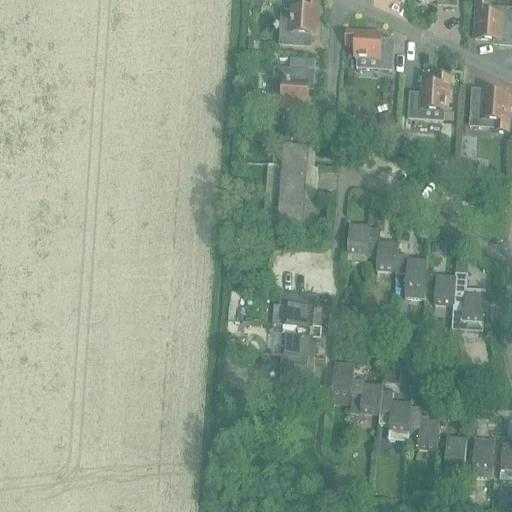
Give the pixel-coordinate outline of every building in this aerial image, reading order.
[(456,0),(418,0),(419,3),(443,4),(443,9),(456,9),(456,0)] [(306,37),(316,38),(319,2),(306,1),(305,11),(293,10),(291,35),(281,34),(280,47),(305,49),(306,37)] [(499,43),(499,48),(511,48),(511,22),(502,22),(502,18),(489,17),(490,7),(477,6),(475,42),(499,43)] [(381,46),(382,36),(347,34),(346,47),(356,47),(355,60),(379,61),(378,72),(392,73),(394,47),(381,46)] [(272,96),(272,109),(307,111),(309,87),(313,87),(314,74),(288,72),(287,84),(283,84),(273,83),(272,96)] [(410,95),(409,121),(444,123),(444,114),(447,114),(449,78),(437,78),(436,87),(423,87),(423,96),(410,95)] [(508,134),(510,99),(486,97),(486,93),(473,92),(471,118),(483,118),(483,123),(495,123),(495,133),(508,134)] [(444,114),(444,123),(453,124),(454,114),(447,114),(444,114)] [(390,115),(378,120),(384,134),(396,129),(390,115)] [(399,141),(395,154),(408,158),(412,145),(399,141)] [(281,147),(279,167),(306,169),(308,149),(281,147)] [(462,163),(462,173),(474,174),(475,164),(462,163)] [(264,196),(277,197),(285,197),(304,198),(306,169),(279,167),(266,166),(264,196)] [(264,196),(262,225),(275,226),(302,228),(304,198),(285,197),(277,197),(264,196)] [(368,255),(369,239),(370,228),(350,227),(348,254),(368,255)] [(397,272),(398,256),(399,245),(380,244),(380,240),(369,239),(368,255),(368,258),(378,259),(377,271),(397,272)] [(432,247),(431,255),(441,256),(441,247),(432,247)] [(397,272),(397,275),(407,276),(406,288),(405,301),(425,302),(426,292),(426,289),(427,273),(428,262),(409,261),(409,257),(398,256),(397,272)] [(458,264),(457,276),(467,276),(469,277),(470,265),(458,264)] [(435,305),(455,307),(456,290),(457,279),(438,278),(438,274),(427,273),(426,289),(426,292),(436,293),(435,305)] [(455,309),(454,322),(464,322),(484,324),(486,297),(466,295),(466,291),(456,290),(455,307),(455,309)] [(281,296),(280,307),(286,307),(284,327),(292,327),(311,329),(313,309),(318,309),(319,298),(281,296)] [(282,357),(290,357),(309,358),(311,329),(292,327),(292,337),(283,337),(282,357)] [(342,345),(340,357),(352,358),(353,346),(342,345)] [(307,389),(309,358),(290,357),(290,367),(281,367),(280,387),(307,389)] [(357,357),(356,368),(363,368),(368,365),(368,358),(357,357)] [(456,365),(455,375),(469,376),(470,366),(456,365)] [(332,396),(352,398),(353,382),(354,371),(334,369),(332,396)] [(386,374),(384,385),(396,386),(397,375),(386,374)] [(381,415),(383,392),(383,388),(363,387),(363,383),(353,382),(352,398),(352,400),(362,401),(361,414),(381,415)] [(224,383),(224,392),(235,392),(236,384),(224,383)] [(381,418),(380,427),(390,428),(390,431),(389,443),(399,444),(409,445),(410,436),(411,417),(412,406),(392,405),(392,400),(393,393),(383,392),(381,415),(381,417),(381,418)] [(421,418),(411,417),(410,436),(420,437),(419,449),(439,451),(441,424),(421,422),(421,418)] [(468,428),(468,438),(478,439),(478,428),(468,428)] [(446,467),(445,478),(465,479),(466,468),(467,441),(447,440),(446,467)] [(494,471),(495,444),(475,442),(474,469),(494,471)] [(511,445),(504,445),(501,482),(511,482),(511,445)] [(465,495),(465,504),(473,504),(474,496),(465,495)] [(449,500),(448,510),(457,511),(458,501),(449,500)]
